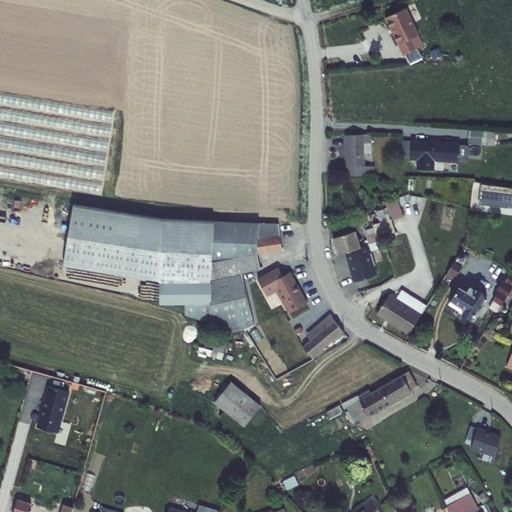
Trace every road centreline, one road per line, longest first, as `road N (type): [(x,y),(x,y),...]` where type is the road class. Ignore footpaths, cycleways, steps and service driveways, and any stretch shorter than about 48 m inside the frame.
road 1 (residential): [(511,415),(362,329),(336,300),(315,234),(314,77),(303,0)]
road 2 (unknown): [(352,320),(421,267),(408,214)]
road 3 (track): [(380,0),(307,19),(244,0)]
